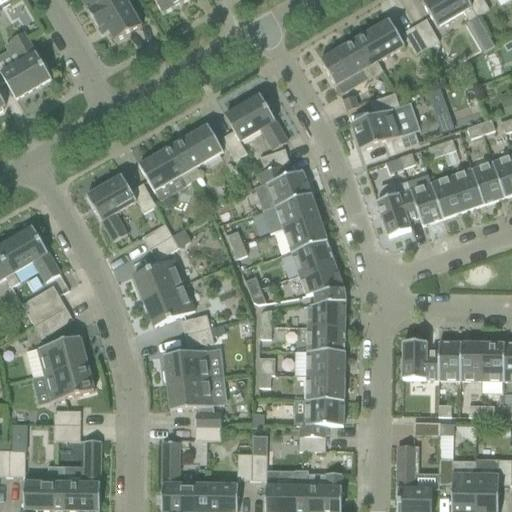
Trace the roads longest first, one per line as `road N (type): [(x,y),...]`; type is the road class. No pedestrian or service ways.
road 1 (residential): [(129,511),(134,388),(119,326),(33,164)]
road 2 (residential): [(381,285),(266,32)]
road 3 (residential): [(376,511),(383,309)]
road 4 (residential): [(116,115),(266,32)]
road 5 (residential): [(381,285),(511,239)]
road 6 (residential): [(116,115),(47,0)]
road 7 (residential): [(383,309),(511,310)]
